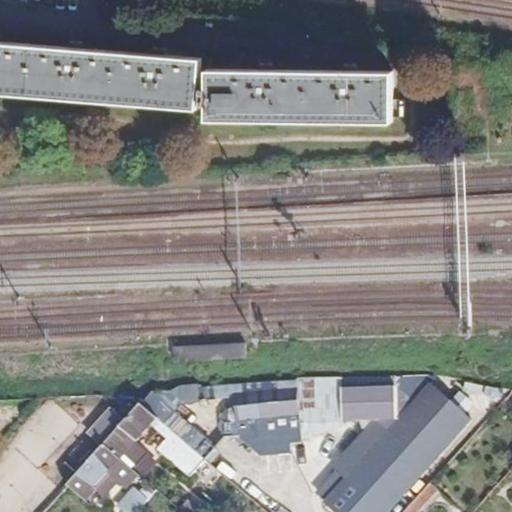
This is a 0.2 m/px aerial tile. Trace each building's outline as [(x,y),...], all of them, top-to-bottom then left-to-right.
[(203,56),(0,39),(0,91),(198,107),(203,56)] [(395,71),(210,68),(209,119),(394,121),(395,71)] [(250,343),(179,347),(180,358),(250,354),(250,343)] [(383,511),(470,418),(432,384),(390,431),(376,419),(333,466),(338,470),(318,491),(328,500),(326,502),(336,511),(383,511)] [(340,426),(338,385),(301,387),(307,434),(320,434),(340,426)] [(301,412),(298,389),(237,394),(239,418),(301,412)] [(107,440),(103,445),(121,460),(136,444),(152,426),(168,439),(159,449),(192,478),(206,461),(140,404),(127,418),(107,440)] [(127,418),(114,406),(93,427),(107,440),(127,418)] [(303,440),(300,415),(239,421),(241,436),(252,445),(266,444),(266,454),(291,452),(290,441),(303,440)] [(136,444),(121,460),(128,466),(143,450),(136,444)] [(121,460),(103,445),(66,486),(87,504),(99,491),(96,488),(108,474),(117,482),(125,490),(138,474),(128,466),(121,460)] [(105,496),(117,482),(108,474),(96,488),(99,491),(105,496)] [(418,511),(435,494),(426,486),(403,511),(418,511)] [(156,511),(165,501),(155,493),(138,511),(156,511)]
